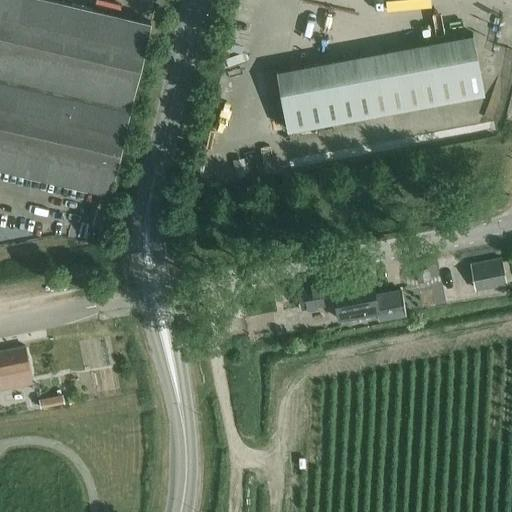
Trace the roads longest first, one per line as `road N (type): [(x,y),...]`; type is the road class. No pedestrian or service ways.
road 1 (track): [(511,333),(282,378),(276,459)]
road 2 (unclassified): [(210,285),(511,228)]
road 3 (tertiary): [(147,238),(196,0)]
road 4 (track): [(276,459),(247,456),(234,445),(215,356),(226,282)]
road 5 (tertiary): [(181,511),(186,456),(168,353)]
road 6 (tertiary): [(147,238),(140,273),(149,319),(168,353)]
